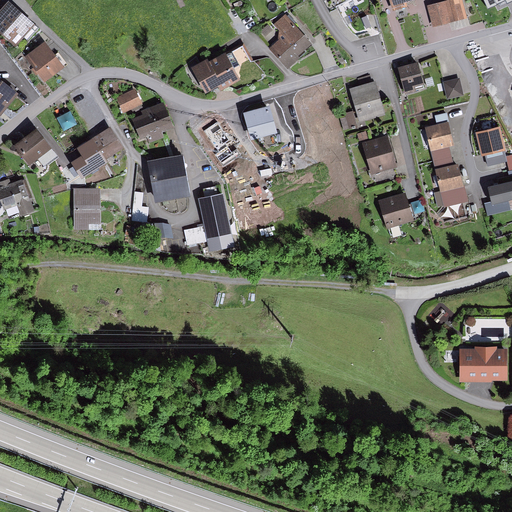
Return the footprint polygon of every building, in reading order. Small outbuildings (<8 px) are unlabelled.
[(359,0),(328,0),(334,12),(360,1),(359,0)] [(391,0),(394,12),(407,8),(406,4),(418,1),(417,0),(391,0)] [(462,0),(452,0),(428,6),(434,28),(468,19),(462,0)] [(37,28),(9,3),(0,12),(0,31),(18,48),(37,28)] [(365,14),(367,26),(378,24),(377,13),(365,14)] [(314,42),(285,14),(273,26),(283,36),(272,48),(290,66),(314,42)] [(65,70),(47,44),(27,57),(44,83),(65,70)] [(252,61),(243,47),(229,55),(237,71),(252,61)] [(211,59),(196,67),(208,93),(220,86),(222,91),(242,81),(237,71),(229,55),(214,63),(211,59)] [(420,64),(400,70),(408,97),(418,94),(415,86),(425,83),(420,64)] [(19,94),(0,80),(0,113),(3,116),(19,94)] [(460,80),(446,82),(449,100),(463,98),(460,80)] [(377,83),(352,90),(361,124),(386,117),(377,83)] [(143,104),(136,90),(118,99),(125,113),(143,104)] [(175,128),(165,103),(149,110),(159,135),(175,128)] [(72,108),(59,115),(66,129),(79,122),(72,108)] [(279,133),(273,108),(247,114),(253,139),(279,133)] [(159,135),(149,110),(133,116),(143,141),(159,135)] [(342,114),(346,127),(360,122),(356,110),(342,114)] [(438,114),(439,121),(451,119),(450,111),(438,114)] [(450,122),(427,127),(436,167),(453,163),(449,149),(456,148),(450,122)] [(501,125),(478,129),(483,154),(506,150),(501,125)] [(95,139),(110,162),(125,153),(110,129),(95,139)] [(31,166),(54,149),(39,130),(16,147),(31,166)] [(391,135),(365,141),(373,172),(398,166),(391,135)] [(79,148),(95,172),(110,162),(95,139),(79,148)] [(185,156),(150,161),(157,201),(192,195),(185,156)] [(460,165),(437,170),(445,208),(468,203),(460,165)] [(0,183),(0,189),(8,211),(19,207),(23,217),(38,211),(25,178),(13,183),(11,179),(0,183)] [(511,178),(488,185),(493,203),(511,197),(511,178)] [(102,223),(101,189),(75,189),(75,230),(90,230),(90,223),(102,223)] [(407,194),(381,200),(388,226),(413,220),(407,194)] [(224,195),(200,200),(205,227),(185,231),(188,245),(209,241),(211,251),(235,246),(224,195)] [(150,220),(150,206),(137,206),(137,220),(150,220)] [(509,350),(462,350),(463,382),(509,382),(509,350)]
